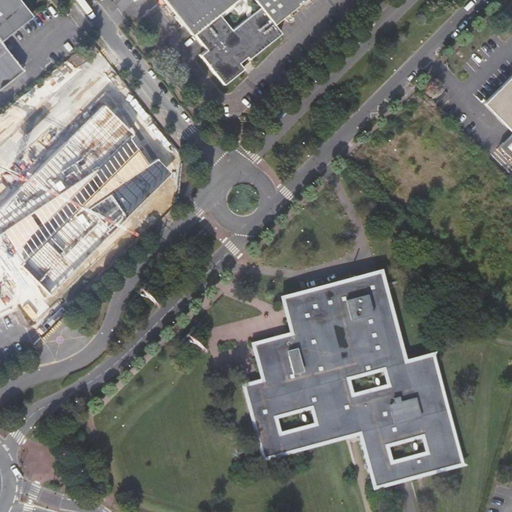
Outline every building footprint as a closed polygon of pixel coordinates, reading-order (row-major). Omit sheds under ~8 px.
[(0,0),(0,88),(21,72),(0,43),(0,42),(32,17),(18,0),(0,0)] [(167,0),(209,51),(203,56),(225,83),(246,66),(241,61),(248,55),(250,58),(282,31),(275,23),(302,0),(167,0)] [(67,60),(53,71),(61,81),(75,70),(67,60)] [(511,72),(484,101),(511,130),(498,143),(511,156),(511,72)] [(120,122),(0,202),(0,230),(26,268),(151,181),(153,170),(120,122)] [(511,206),(434,128),(389,172),(424,207),(430,201),(511,283),(511,206)] [(264,376),(244,381),(264,455),(361,428),(376,483),(465,458),(435,348),(408,356),(383,267),(302,289),(283,294),(293,330),(255,340),(264,376)]
